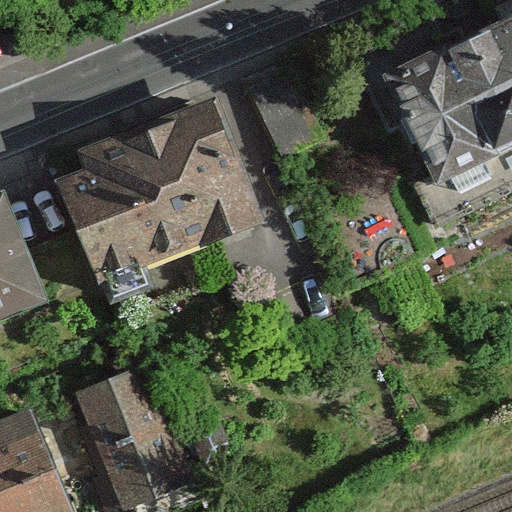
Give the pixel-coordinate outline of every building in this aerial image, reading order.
[(511,18),(394,80),(464,215),(511,189),(511,18)] [(270,100),(293,148),(331,130),(309,82),(270,100)] [(264,224),(216,99),(53,160),(100,285),(264,224)] [(0,192),(0,328),(48,310),(2,191),(0,192)] [(192,482),(151,371),(79,397),(120,509),(192,482)] [(0,511),(70,511),(32,411),(0,422),(0,511)]
